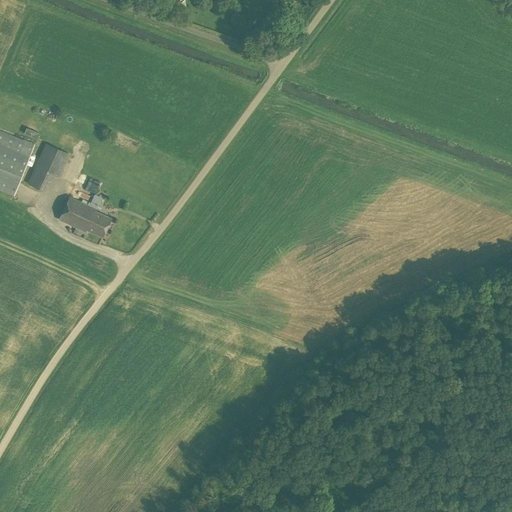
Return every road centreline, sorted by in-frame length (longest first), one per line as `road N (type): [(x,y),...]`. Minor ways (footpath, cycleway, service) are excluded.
road 1 (unclassified): [(0,452),(58,354),(332,0)]
road 2 (track): [(266,90),(511,183)]
